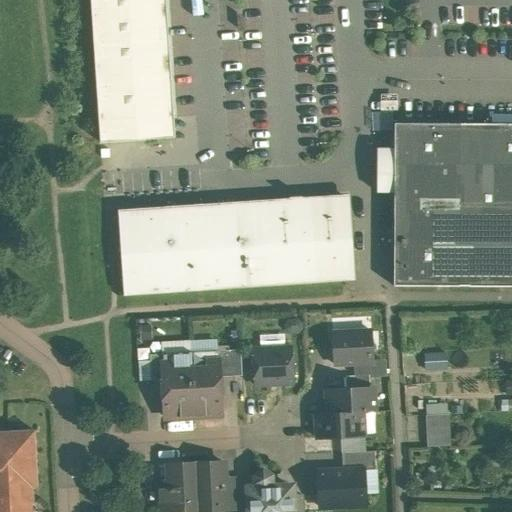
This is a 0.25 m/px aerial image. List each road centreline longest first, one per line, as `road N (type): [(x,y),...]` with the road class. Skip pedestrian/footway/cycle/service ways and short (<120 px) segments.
road 1 (residential): [(71,441),(303,432)]
road 2 (residential): [(0,323),(60,373),(71,441)]
